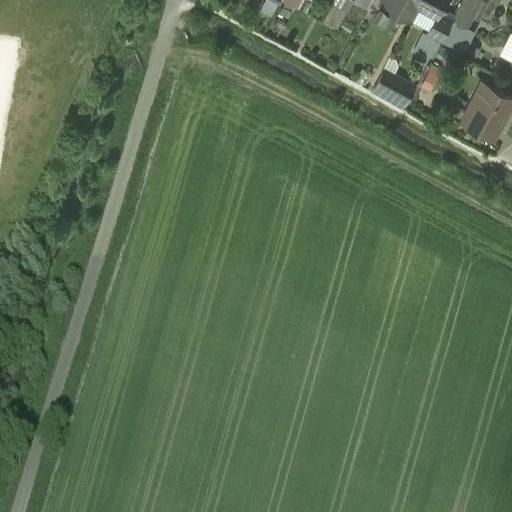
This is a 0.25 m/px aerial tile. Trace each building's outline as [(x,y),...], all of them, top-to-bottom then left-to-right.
[(443,0),(383,0),(410,14),(417,0),(437,11),(443,0)] [(463,0),(454,18),(468,25),(481,0),(463,0)] [(437,10),(414,54),(429,62),(441,38),(430,33),(443,8),(440,6),(437,11),(437,10)] [(443,8),(430,33),(441,38),(454,14),(443,8)] [(372,89),(405,105),(412,90),(380,73),(372,89)] [(511,100),(511,94),(482,78),(466,108),(468,114),(479,120),(477,125),(494,134),(511,100)]
